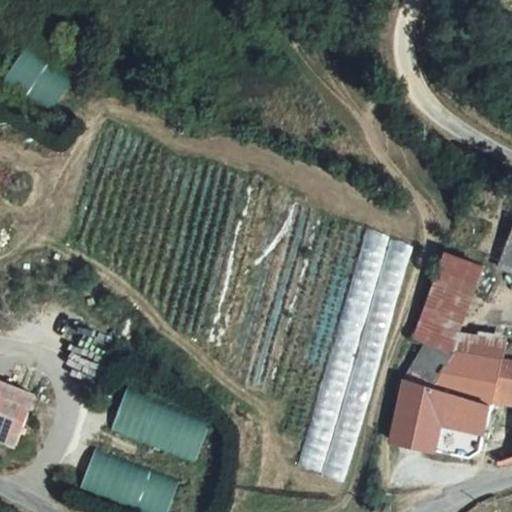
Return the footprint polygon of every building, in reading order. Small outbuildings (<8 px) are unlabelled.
[(58,108),(74,71),(22,48),(5,85),(58,108)] [(351,480),(411,234),(269,199),(273,183),(250,177),(208,346),(228,351),(222,374),(273,387),(294,302),(339,313),(301,467),(351,480)] [(511,237),(503,261),(511,264),(511,237)] [(487,414),(490,400),(498,368),(470,362),(441,353),(414,341),(407,379),(401,380),(390,443),(476,459),(487,414)] [(511,351),(502,351),(498,368),(511,370),(511,351)] [(511,370),(498,368),(490,400),(511,402),(511,370)] [(35,397),(0,383),(0,432),(18,440),(35,397)] [(199,462),(216,419),(131,386),(114,429),(199,462)] [(476,459),(489,461),(501,416),(487,414),(476,459)] [(154,511),(171,511),(184,477),(98,446),(84,487),(154,511)]
